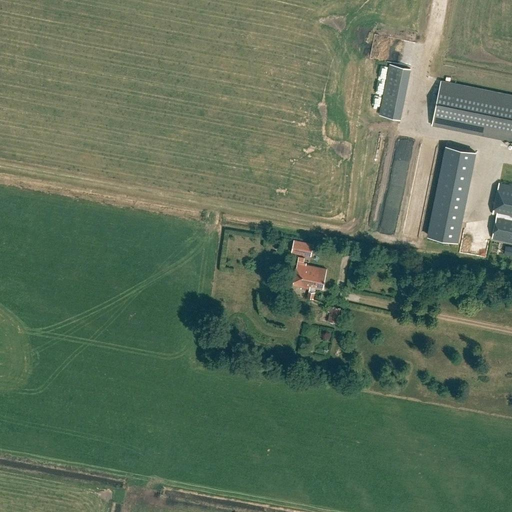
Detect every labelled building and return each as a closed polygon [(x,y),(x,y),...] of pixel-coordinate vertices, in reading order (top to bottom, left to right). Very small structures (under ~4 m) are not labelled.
[(378,114),(400,118),(409,67),(388,63),(378,114)] [(511,95),(440,82),(432,125),(511,141),(511,95)] [(457,242),(475,152),(447,147),(428,235),(457,242)] [(370,162),(369,170),(375,171),(377,163),(370,162)] [(511,185),(499,183),(492,214),(496,215),(491,239),(511,242),(511,185)] [(313,243),(294,239),(291,253),(311,257),(313,243)] [(224,267),(227,244),(222,243),(219,270),(233,272),(233,268),(224,267)] [(327,269),(306,264),(306,263),(303,262),(304,258),(298,257),(292,286),(309,289),(310,286),(323,288),(327,269)] [(337,323),(340,308),(328,306),(327,312),(329,312),(327,321),(337,323)]
